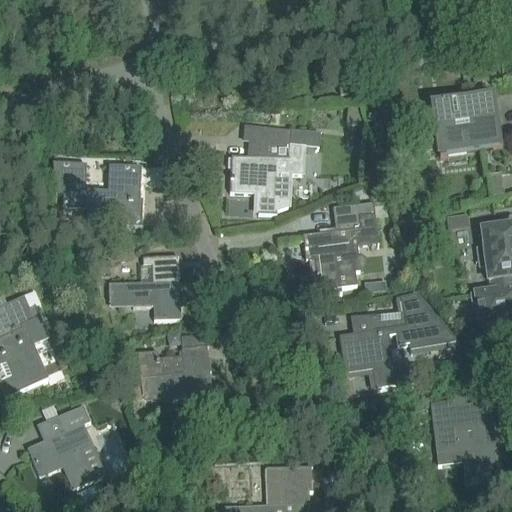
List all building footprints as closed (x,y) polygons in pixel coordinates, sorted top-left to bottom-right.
[(341,98),(366,92),(363,77),(337,83),(341,98)] [(499,126),(495,99),(433,108),(436,135),(499,126)] [(348,112),(347,127),(364,129),(359,113),(348,112)] [(436,135),(440,162),(503,153),(499,126),(436,135)] [(228,163),(228,172),(231,173),(231,186),(230,197),(254,198),(259,198),(258,217),(258,218),(277,219),(277,215),(288,212),(290,179),(292,179),(302,179),(303,151),(303,136),(289,135),(263,132),(261,147),(260,162),(247,162),(232,161),(232,163),(228,163)] [(87,169),(53,167),(55,199),(64,200),(63,213),(108,214),(107,230),(142,231),(143,204),(140,204),(141,171),(109,170),(108,195),(86,194),(87,169)] [(502,176),(491,177),(494,199),(504,197),(502,176)] [(320,238),(304,240),(306,264),(309,264),(317,263),(321,298),(319,299),(319,300),(342,297),(341,292),(357,290),(355,276),(360,275),(364,273),(366,270),(367,266),(365,262),(362,260),(358,259),(357,249),(377,246),(378,246),(374,207),(333,212),(333,213),(334,213),(334,214),(337,232),(337,236),(320,238)] [(467,218),(446,221),(448,234),(469,231),(467,218)] [(511,231),(482,236),(484,251),(477,252),(479,271),(487,270),(489,285),(491,285),(493,295),(510,292),(509,283),(511,282),(511,231)] [(110,289),(109,289),(109,299),(109,307),(111,307),(133,306),(133,311),(154,311),(154,325),(181,324),(181,311),(179,311),(177,311),(176,287),(179,287),(180,287),(179,273),(178,273),(176,273),(176,262),(178,262),(179,262),(179,261),(143,262),(143,270),(141,270),(141,287),(110,289)] [(100,264),(100,277),(110,277),(110,265),(110,264),(100,264)] [(385,286),(365,288),(366,296),(386,294),(385,286)] [(511,325),(511,291),(510,292),(493,295),(471,297),(474,321),(479,321),(480,330),(511,325)] [(354,338),(339,341),(345,379),(346,378),(373,374),(375,393),(376,395),(416,388),(412,367),(394,369),(389,341),(396,340),(398,350),(410,349),(411,355),(412,355),(458,348),(439,325),(416,299),(400,302),(402,314),(402,318),(398,318),(369,320),(369,322),(372,321),(374,335),(354,338)] [(4,300),(0,302),(0,337),(3,336),(5,340),(0,342),(0,382),(3,388),(6,396),(8,395),(10,399),(11,400),(49,383),(34,349),(32,345),(47,338),(48,340),(49,340),(36,310),(30,313),(24,300),(7,308),(4,300)] [(140,382),(130,383),(132,400),(142,399),(142,401),(172,398),(172,406),(210,402),(210,401),(207,377),(210,377),(211,377),(210,363),(207,364),(207,363),(206,352),(206,351),(189,353),(184,353),(182,353),(183,361),(159,363),(158,356),(138,358),(140,382)] [(507,393),(497,394),(498,405),(508,404),(507,393)] [(447,430),(435,432),(436,435),(437,442),(436,442),(439,457),(443,457),(443,456),(453,455),(457,455),(467,453),(467,454),(468,458),(471,484),(480,483),(480,484),(492,483),(492,482),(499,481),(499,482),(502,481),(502,483),(504,483),(500,447),(511,446),(505,424),(494,425),(492,405),(467,408),(466,401),(465,401),(465,403),(437,409),(439,426),(447,425),(447,430)] [(43,446),(28,453),(38,476),(40,481),(62,471),(67,469),(77,493),(106,480),(106,478),(105,479),(83,430),(91,426),(90,425),(90,426),(83,411),(58,421),(47,426),(42,428),(49,443),(43,446)] [(306,511),(306,509),(310,509),(309,496),(313,496),(312,471),(266,473),(268,509),(225,511),(306,511)]
